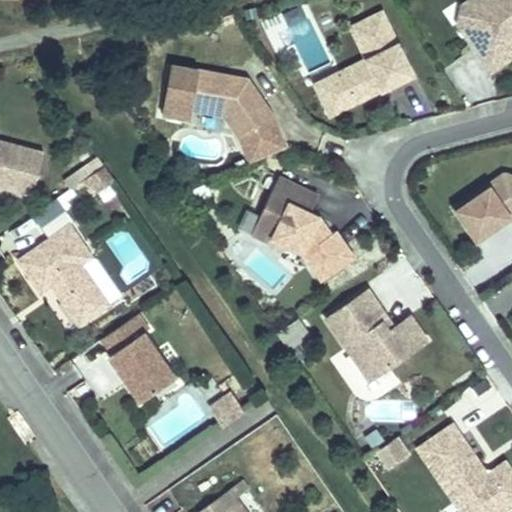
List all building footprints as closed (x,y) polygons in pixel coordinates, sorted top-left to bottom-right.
[(321,79),(330,98),(375,77),(373,72),(381,68),(384,73),(415,58),(387,0),(379,0),(354,11),(369,43),(342,55),(338,57),(336,72),(321,79)] [(462,23),(467,30),(477,23),(480,9),(474,0),(472,0),(466,4),(462,23)] [(477,23),(467,30),(493,71),(511,59),(511,44),(508,39),(511,36),(511,0),(474,0),(480,9),(477,23)] [(280,14),(262,22),(276,52),(294,43),(280,14)] [(338,57),(316,67),(321,79),(336,72),(338,57)] [(187,118),(197,63),(168,58),(158,112),(187,118)] [(250,79),(201,65),(190,104),(223,114),(238,138),(250,163),(288,148),(273,114),(250,79)] [(373,72),(375,77),(384,73),(381,68),(373,72)] [(0,133),(0,181),(24,188),(36,143),(0,133)] [(97,155),(79,168),(90,183),(108,170),(97,155)] [(280,157),(259,199),(277,208),(272,218),(288,226),(302,233),(321,261),(353,239),(336,213),(331,216),(328,212),(324,215),(317,203),(319,199),(311,194),(319,177),(280,157)] [(511,159),(505,158),(455,192),(478,226),(510,205),(507,201),(511,197),(511,159)] [(277,208),(259,199),(252,214),(274,225),(285,231),(288,226),(272,218),(277,208)] [(324,215),(328,212),(319,199),(317,203),(324,215)] [(62,216),(13,251),(35,283),(45,276),(73,315),(102,294),(74,255),(85,248),(62,216)] [(368,272),(326,300),(369,363),(427,323),(410,298),(393,310),(388,313),(380,301),(385,298),(368,272)] [(511,289),(493,299),(502,316),(511,310),(511,289)] [(393,310),(385,298),(380,301),(388,313),(393,310)] [(131,304),(97,329),(107,344),(103,347),(119,368),(123,366),(129,374),(125,377),(136,393),(170,369),(137,323),(142,320),(131,304)] [(299,318),(277,332),(288,349),(310,334),(299,318)] [(340,373),(352,365),(343,350),(330,359),(340,373)] [(123,366),(119,368),(125,377),(129,374),(123,366)] [(224,387),(208,398),(219,415),(236,404),(224,387)] [(410,421),(409,400),(368,402),(369,423),(410,421)] [(452,407),(416,432),(463,499),(475,491),(486,506),(511,488),(511,480),(506,472),(511,467),(511,457),(504,445),(491,454),(493,456),(488,460),(483,458),(480,453),(482,452),(452,407)] [(384,469),(410,454),(398,434),(372,450),(384,469)] [(486,457),(482,452),(480,453),(483,458),(488,460),(493,456),(491,454),(486,457)] [(183,505),(187,511),(247,511),(223,477),(183,505)]
